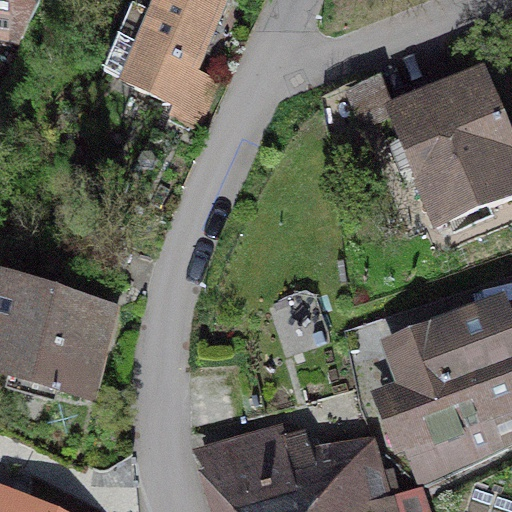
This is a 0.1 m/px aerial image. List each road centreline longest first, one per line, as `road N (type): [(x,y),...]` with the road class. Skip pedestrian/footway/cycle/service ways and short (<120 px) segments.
road 1 (residential): [(263,74),(191,233),(171,299),(159,403),(166,483)]
road 2 (residential): [(263,74),(507,0)]
